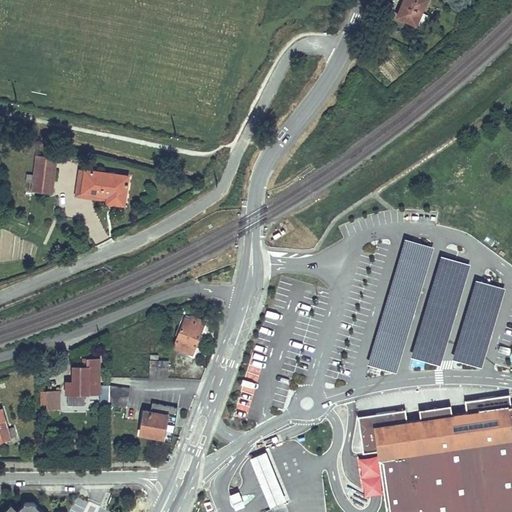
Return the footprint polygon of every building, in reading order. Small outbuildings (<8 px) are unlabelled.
[(403,4),(397,16),(416,24),(426,0),(405,0),(404,4),(403,4)] [(32,190),(52,193),(57,158),(37,155),(34,174),(32,190)] [(128,176),(85,170),(85,171),(82,193),(114,197),(114,200),(125,201),(128,176)] [(82,193),(85,171),(80,171),(76,195),(107,199),(107,202),(124,205),(125,201),(114,200),(114,197),(82,193)] [(192,354),(205,322),(191,316),(190,320),(185,318),(174,347),(192,354)] [(68,405),(85,405),(85,397),(88,394),(88,393),(99,393),(99,360),(86,360),(86,368),(74,368),(74,383),(68,383),(68,405)] [(149,378),(168,378),(168,361),(158,361),(150,361),(149,378)] [(109,404),(109,386),(101,385),(101,404),(109,404)] [(130,388),(109,385),(109,386),(109,404),(126,406),(130,388)] [(60,408),(60,391),(41,391),(41,407),(47,406),(47,408),(60,408)] [(511,511),(511,398),(470,404),(471,415),(457,417),(425,421),(412,422),(410,409),(406,409),(362,414),(367,452),(381,450),(388,511),(511,511)] [(151,412),(144,411),(140,434),(164,438),(164,435),(173,437),(178,407),(152,403),(151,412)] [(424,411),(425,421),(457,417),(456,407),(424,411)] [(0,441),(17,436),(14,427),(9,428),(3,408),(0,409),(0,441)] [(266,452),(250,458),(270,507),(286,501),(266,452)] [(44,511),(35,502),(26,502),(19,509),(15,511),(12,509),(9,511),(44,511)] [(12,503),(2,511),(9,511),(12,509),(15,511),(19,509),(12,503)]
